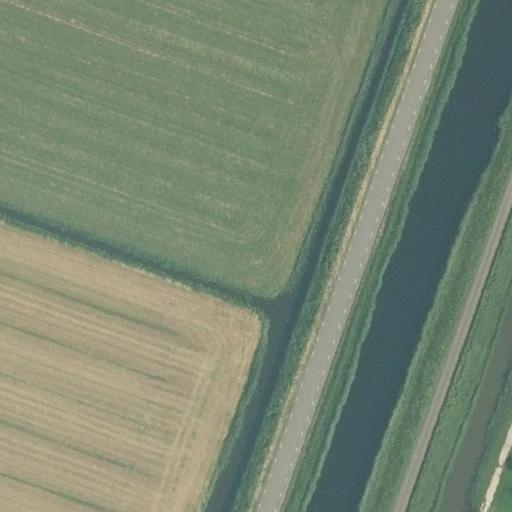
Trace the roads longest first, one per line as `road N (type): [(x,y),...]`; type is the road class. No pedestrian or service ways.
road 1 (tertiary): [(264,511),(446,0)]
road 2 (unclassified): [(396,511),(511,181)]
